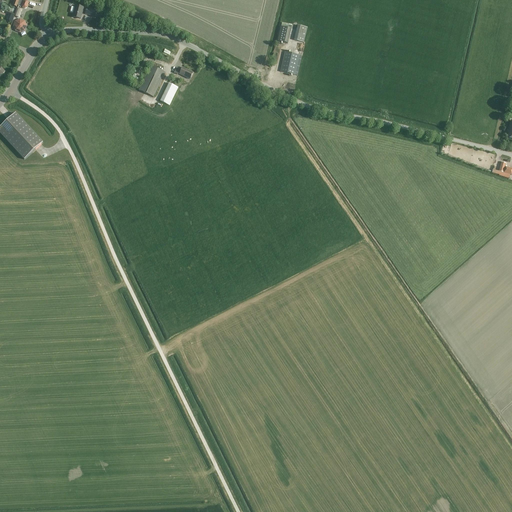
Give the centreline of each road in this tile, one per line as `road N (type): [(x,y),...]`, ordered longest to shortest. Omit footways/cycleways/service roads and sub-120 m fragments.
road 1 (unclassified): [(511,154),(306,105),(165,36),(80,29),(47,37)]
road 2 (unclassified): [(242,511),(121,272),(63,136),(10,90)]
